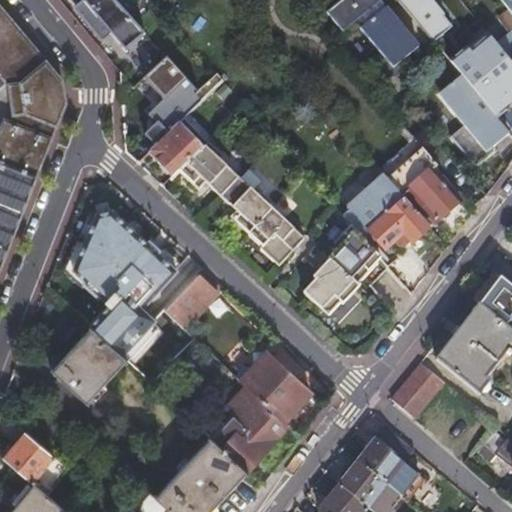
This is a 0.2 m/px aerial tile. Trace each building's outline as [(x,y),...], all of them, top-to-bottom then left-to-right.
[(132,21),(113,0),(82,0),(87,5),(77,14),(99,39),(108,31),(125,51),(127,50),(125,49),(140,36),(141,38),(142,37),(141,35),(143,33),(132,21)] [(294,0),(304,11),(317,0),(294,0)] [(376,54),(381,74),(397,70),(396,63),(418,46),(380,0),(339,0),(326,11),(342,31),(357,19),(362,25),(359,28),(379,53),(376,54)] [(460,52),(418,0),(399,0),(441,51),(449,61),(464,79),(496,118),(511,105),(511,65),(509,62),(488,35),(468,51),(466,48),(460,52)] [(511,0),(507,0),(503,3),(511,15),(511,0)] [(59,80),(0,10),(0,77),(6,83),(7,86),(11,113),(8,122),(2,120),(0,125),(0,262),(62,103),(59,80)] [(144,137),(155,147),(176,127),(201,103),(194,96),(197,94),(165,58),(144,77),(165,99),(149,114),(158,124),(144,137)] [(397,70),(381,74),(382,78),(398,74),(397,70)] [(491,148),(508,134),(496,118),(464,79),(446,94),(447,95),(442,99),(446,103),(445,104),(466,130),(453,141),(471,164),(491,148)] [(148,154),(170,178),(176,172),(199,150),(176,127),(155,147),(148,154)] [(435,165),(415,142),(380,173),(383,177),(401,196),(406,192),(433,223),(459,200),(431,169),(435,165)] [(199,150),(176,172),(195,189),(202,182),(232,211),(226,217),(258,247),(256,249),(275,266),(301,239),(269,209),(272,207),(256,192),(254,195),(217,161),(220,157),(206,143),(199,150)] [(471,164),(475,168),(494,152),(491,148),(471,164)] [(401,196),(383,177),(346,209),(350,213),(343,218),(350,226),(362,240),(368,234),(380,247),(383,250),(394,240),(402,234),(408,240),(412,244),(430,228),(401,196)] [(109,209),(94,212),(69,270),(106,303),(99,310),(88,323),(86,324),(88,325),(124,359),(126,358),(157,326),(151,320),(154,317),(141,305),(174,269),(174,268),(173,267),(156,252),(155,251),(146,243),(144,242),(109,209)] [(362,240),(350,226),(333,244),(338,248),(327,259),(328,260),(312,278),(314,280),(302,293),(327,316),(339,303),(342,305),(359,287),(356,285),(361,279),(368,286),(377,276),(386,267),(362,240)] [(380,247),(368,234),(362,240),(386,267),(387,268),(397,259),(393,254),(388,259),(378,249),(380,247)] [(402,234),(394,240),(401,247),(408,240),(402,234)] [(216,293),(195,274),(163,310),(176,322),(183,328),(183,329),(216,293)] [(511,287),(495,274),(474,302),(477,305),(511,332),(511,287)] [(511,351),(511,332),(477,305),(434,359),(477,395),(489,381),(485,378),(505,353),(509,355),(511,351)] [(122,362),(124,359),(88,325),(86,328),(88,329),(52,368),(51,367),(48,369),(86,403),(88,401),(86,399),(121,360),(122,362)] [(266,351),(252,350),(253,364),(266,351)] [(253,364),(238,380),(242,384),(250,392),(249,393),(281,422),(310,393),(295,378),(295,375),(293,374),(291,372),(288,372),(266,351),(253,364)] [(177,365),(170,359),(149,382),(155,388),(177,365)] [(392,400),(414,419),(442,382),(420,364),(392,400)] [(265,447),(285,424),(284,424),(281,422),(249,393),(250,392),(242,384),(222,407),(225,410),(247,431),(265,447)] [(244,471),(265,447),(247,431),(225,410),(222,407),(200,431),(204,433),(206,436),(208,437),(244,471)] [(511,440),(496,427),(478,450),(491,460),(495,455),(511,468),(511,469),(511,470),(511,440)] [(411,451),(388,432),(378,443),(374,440),(356,462),(398,497),(408,506),(426,484),(401,463),(411,451)] [(29,482),(50,455),(25,433),(2,458),(29,482)] [(207,511),(244,471),(208,437),(206,436),(153,497),(165,508),(169,511),(207,511)] [(385,511),(398,497),(356,462),(338,485),(365,507),(371,511),(385,511)] [(62,511),(64,511),(30,483),(6,511),(62,511)] [(169,511),(165,508),(153,497),(148,492),(139,484),(115,511),(169,511)] [(360,511),(365,507),(338,485),(315,511),(360,511)]
